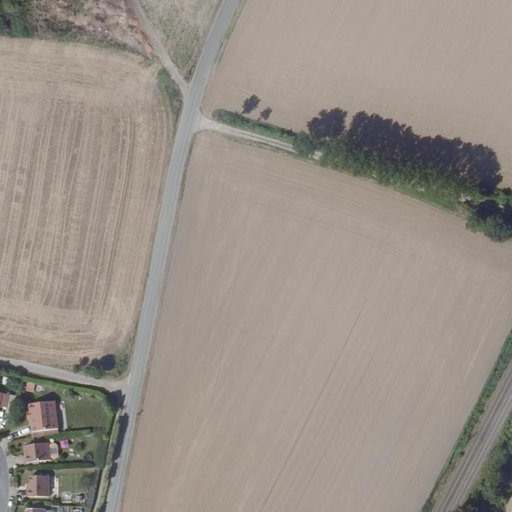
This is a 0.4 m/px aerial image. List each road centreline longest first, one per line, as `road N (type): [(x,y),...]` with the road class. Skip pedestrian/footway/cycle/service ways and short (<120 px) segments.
road 1 (unclassified): [(235,0),(181,150),(115,487)]
road 2 (track): [(190,116),(511,212)]
road 3 (track): [(134,392),(0,361)]
